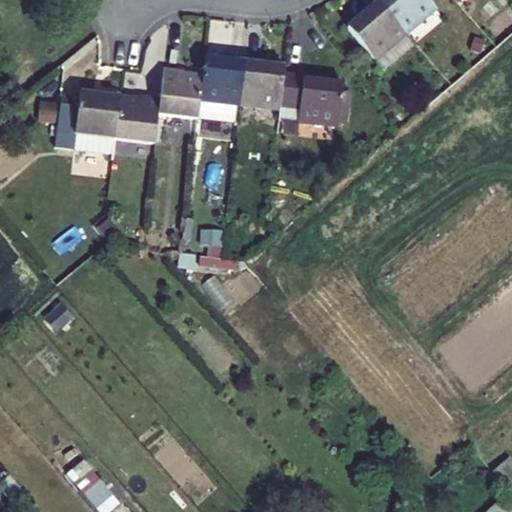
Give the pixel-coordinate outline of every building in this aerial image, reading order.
[(366,0),(365,1),(397,39),(426,15),(413,0),(366,0)] [(353,25),(342,35),(367,64),(397,39),(365,1),(347,17),(353,25)] [(202,62),(200,80),(198,103),(236,107),(241,57),(224,56),(223,64),(202,62)] [(261,60),(241,57),(236,107),(278,113),(282,77),(283,70),(260,67),(261,60)] [(161,69),(158,99),(155,120),(195,124),(198,103),(200,80),(176,77),(177,70),(161,69)] [(320,81),(282,77),(278,113),(277,123),(335,130),(339,90),(319,88),(320,81)] [(114,100),(115,94),(90,91),(89,98),(74,96),(74,101),(55,99),(51,139),(109,145),(114,100)] [(132,101),(114,100),(109,145),(152,150),(155,120),(158,99),(132,95),(132,101)]
